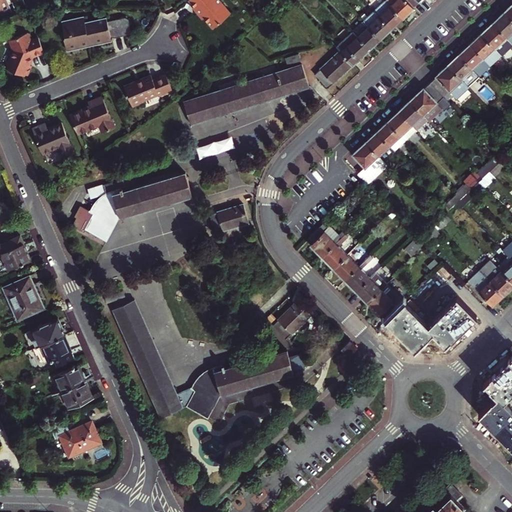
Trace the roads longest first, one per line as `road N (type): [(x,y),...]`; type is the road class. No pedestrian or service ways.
road 1 (residential): [(456,0),(283,161),(268,196),(281,250),(407,380)]
road 2 (residential): [(0,122),(137,436),(143,468),(129,511)]
road 3 (residential): [(0,114),(165,45)]
road 4 (residential): [(308,511),(407,419)]
